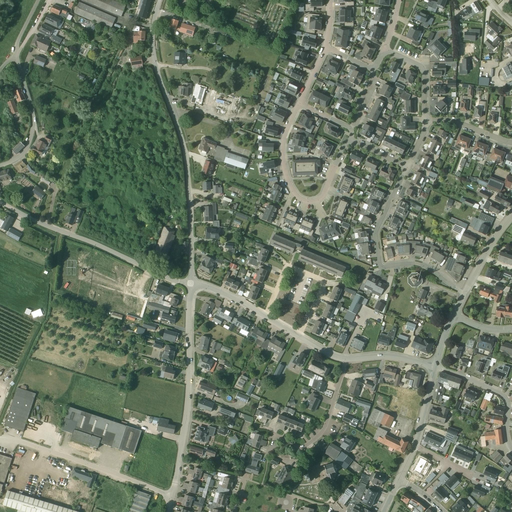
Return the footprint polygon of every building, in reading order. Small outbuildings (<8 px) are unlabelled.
[(82,0),(121,17),(126,5),(112,0),(82,0)] [(152,0),(140,0),(139,5),(140,6),(139,8),(139,9),(141,9),(138,17),(146,20),(152,0)] [(311,5),(306,5),(306,11),(314,11),(314,7),(322,7),(322,6),(323,5),(323,2),(322,2),(322,0),(318,0),(314,0),(315,0),(311,0),(311,5)] [(427,6),(432,8),(435,2),(432,1),(431,0),(424,0),(429,2),(427,6)] [(435,2),(432,8),(435,10),(436,7),(443,10),(446,0),(439,0),(438,3),(435,2)] [(116,18),(79,2),(74,13),(111,30),(116,18)] [(468,7),(460,12),(464,18),(471,13),(470,10),(473,9),(476,14),(478,12),(479,14),(482,12),(481,10),(482,10),(476,2),(468,7)] [(68,11),(62,8),(54,5),(51,12),(59,15),(60,12),(66,15),(68,11)] [(376,15),(386,18),(387,15),(387,13),(380,11),(381,8),(374,7),(373,12),(376,13),(376,15)] [(339,14),(339,17),(350,17),(350,14),(354,14),(354,8),(345,8),(347,8),(347,11),(340,11),(339,11),(339,14)] [(417,14),(416,17),(415,19),(423,22),(421,25),(427,28),(429,25),(427,24),(430,18),(418,12),(418,14),(417,14)] [(308,14),(307,23),(321,25),(321,22),(322,23),(322,20),(322,19),(316,18),(317,15),(315,15),(308,14)] [(60,21),(49,15),(45,22),(57,27),(60,21)] [(386,18),(376,15),(374,21),(371,20),(370,23),(377,25),(378,22),(384,24),(386,18)] [(350,17),(339,17),(339,19),(339,22),(339,23),(346,23),(346,26),(345,26),(353,27),(354,23),(350,23),(350,17)] [(179,21),(172,19),(169,28),(176,30),(180,31),(179,32),(193,36),(196,28),(182,23),(181,27),(177,26),(179,21)] [(486,37),(488,39),(491,42),(494,39),(494,38),(494,39),(496,36),(502,30),(499,27),(498,28),(492,22),(488,27),(486,28),(488,31),(487,32),(489,34),(486,37)] [(321,25),(307,23),(306,33),(313,34),(313,30),(320,31),(321,31),(321,28),(321,25)] [(372,27),(370,31),(380,35),(382,30),(376,28),(377,25),(370,23),(369,26),(372,27)] [(43,24),(39,32),(50,37),(51,34),(54,30),(43,24)] [(234,33),(216,27),(214,32),(231,38),(234,39),(236,35),(233,34),(234,33)] [(409,33),(418,37),(421,33),(424,34),(425,31),(419,28),(418,30),(411,27),(409,33)] [(465,32),(464,40),(471,40),(471,41),(476,41),(476,38),(480,38),(480,30),(469,29),(469,32),(465,32)] [(118,36),(110,31),(108,35),(117,39),(119,40),(120,37),(118,36)] [(370,31),(369,37),(365,35),(364,38),(371,41),(372,38),(378,41),(379,40),(380,38),(380,35),(370,31)] [(145,32),(134,32),(134,43),(138,43),(138,41),(145,41),(145,40),(146,40),(146,38),(145,37),(145,32)] [(302,44),(306,45),(305,46),(305,47),(310,48),(309,47),(310,47),(315,48),(316,48),(315,48),(316,44),(317,44),(314,43),(314,41),(315,41),(313,40),(314,36),(316,36),(305,33),(305,34),(306,34),(305,38),(304,38),(304,41),(303,41),(303,44),(302,44)] [(418,37),(409,33),(406,38),(413,41),(411,43),(418,46),(419,43),(416,42),(418,37)] [(42,37),(36,35),(31,45),(37,47),(37,48),(46,52),(51,42),(42,37)] [(338,35),(336,41),(337,41),(346,43),(348,37),(338,35)] [(492,43),(489,47),(488,48),(489,53),(492,52),(492,51),(496,46),(495,46),(501,40),(496,36),(494,39),(491,42),(492,43)] [(484,43),(489,47),(492,43),(491,42),(488,39),(484,43)] [(433,53),(441,45),(437,40),(429,48),(429,49),(431,52),(432,51),(433,53)] [(364,51),(373,55),(374,53),(376,51),(375,50),(369,47),(370,43),(365,41),(362,46),(363,47),(365,48),(364,51)] [(448,48),(443,43),(441,45),(433,53),(435,55),(437,58),(437,57),(438,57),(448,48)] [(511,43),(509,44),(510,46),(504,49),(504,50),(501,52),(503,55),(506,54),(507,55),(509,54),(511,57),(511,56),(511,43)] [(307,65),(309,62),(308,61),(308,60),(306,59),(308,55),(302,53),(301,53),(296,51),(294,56),(298,57),(296,62),(306,66),(307,64),(307,65)] [(373,55),(364,51),(362,54),(360,53),(357,54),(357,55),(357,54),(355,58),(360,61),(362,57),(370,61),(371,61),(372,58),(371,58),(373,55)] [(175,53),(175,58),(176,58),(175,65),(177,65),(178,65),(184,65),(185,54),(175,53)] [(46,60),(36,56),(33,63),(43,68),(46,60)] [(138,58),(130,59),(132,66),(143,64),(142,58),(138,58)] [(335,62),(330,60),(326,68),(324,66),(321,72),(326,74),(327,71),(330,73),(335,62)] [(511,77),(511,61),(506,64),(507,66),(502,69),(508,80),(511,77)] [(335,62),(330,73),(335,75),(340,65),(335,62)] [(395,63),(393,62),(393,64),(392,63),(391,65),(391,66),(392,66),(389,71),(392,72),(390,76),(393,77),(390,83),(393,85),(395,83),(398,76),(395,74),(399,65),(398,64),(395,63)] [(352,77),(361,81),(363,78),(362,78),(363,75),(355,72),(357,68),(352,66),(350,69),(354,71),(352,77)] [(446,73),(446,66),(438,66),(438,69),(433,69),(433,76),(436,76),(436,77),(439,77),(439,76),(442,76),(442,73),(446,73)] [(459,70),(459,81),(467,81),(467,77),(471,77),(471,72),(470,72),(470,66),(462,66),(462,70),(459,70)] [(290,69),(288,74),(291,75),(290,76),(300,81),(303,75),(293,70),(293,71),(290,69)] [(416,74),(408,71),(405,76),(402,75),(399,81),(404,83),(405,81),(411,84),(416,74)] [(361,81),(352,77),(350,79),(348,78),(347,79),(347,80),(343,79),(341,83),(345,85),(348,86),(349,82),(358,86),(359,84),(360,84),(361,81)] [(488,86),(489,78),(479,77),(478,85),(488,86)] [(297,91),(299,86),(288,80),(285,85),(286,86),(297,91)] [(345,85),(341,83),(338,82),(336,86),(341,88),(337,98),(340,100),(341,100),(342,97),(345,99),(345,98),(351,101),(355,93),(343,88),(345,85)] [(191,84),(184,84),(184,88),(179,87),(179,96),(187,97),(188,88),(191,88),(191,84)] [(200,86),(197,85),(195,90),(194,90),(191,103),(195,104),(196,99),(200,86)] [(297,91),(285,85),(285,87),(283,87),(282,87),(281,89),(284,91),(295,96),(297,91)] [(383,88),(382,90),(391,94),(393,89),(384,85),(383,85),(382,87),(382,88),(383,88)] [(474,85),(469,85),(468,88),(469,88),(468,96),(463,96),(461,113),(462,113),(466,114),(466,113),(467,113),(468,107),(472,107),(472,99),(474,85)] [(196,99),(202,100),(205,88),(200,86),(196,99)] [(445,95),(445,87),(433,87),(433,95),(445,95)] [(25,100),(21,90),(14,92),(18,102),(25,100)] [(391,94),(382,90),(381,91),(380,91),(379,93),(379,94),(380,94),(379,95),(385,97),(385,101),(392,104),(393,105),(395,102),(391,100),(392,98),(392,97),(390,96),(391,94)] [(399,98),(402,100),(406,102),(406,113),(415,113),(415,101),(409,101),(409,99),(411,95),(405,93),(406,92),(403,90),(401,95),(399,98)] [(315,103),(319,94),(314,91),(309,100),(315,103)] [(280,99),(289,104),(292,99),(282,94),(280,99)] [(320,106),(325,96),(319,94),(315,103),(314,103),(320,106)] [(325,108),(330,99),(325,96),(320,106),(325,108)] [(217,98),(215,106),(223,109),(225,101),(217,98)] [(445,100),(445,98),(437,98),(437,103),(436,105),(436,106),(435,107),(436,109),(436,112),(436,113),(438,113),(439,112),(441,113),(442,112),(443,113),(448,113),(448,110),(447,109),(448,108),(443,103),(445,100)] [(287,109),(289,104),(280,99),(277,104),(287,109)] [(375,104),(383,108),(385,103),(377,99),(375,104)] [(18,113),(14,100),(7,103),(12,115),(18,113)] [(347,103),(341,100),(340,100),(338,103),(341,105),(338,111),(347,115),(350,109),(345,106),(347,103)] [(475,107),(474,117),(475,117),(475,118),(480,118),(481,118),(482,111),(485,112),(486,102),(479,101),(478,108),(475,107)] [(375,104),(373,109),(381,113),(383,114),(386,109),(383,108),(375,104)] [(491,110),(489,124),(490,124),(495,125),(495,124),(496,124),(496,123),(496,118),(500,119),(501,108),(497,108),(497,110),(491,110)] [(275,113),(284,118),(287,113),(277,109),(275,113)] [(373,109),(370,114),(378,118),(381,113),(373,109)] [(282,123),(284,118),(275,113),(272,118),(282,123)] [(378,118),(370,114),(368,119),(376,123),(377,120),(383,123),(386,124),(387,125),(389,122),(387,122),(384,120),(378,118)] [(314,120),(317,121),(318,118),(313,116),(311,118),(304,115),(301,120),(312,125),(314,120)] [(410,124),(410,118),(403,118),(403,130),(415,130),(415,124),(410,124)] [(305,131),(311,134),(312,131),(309,129),(312,125),(301,120),(299,125),(307,128),(305,131)] [(274,123),(267,121),(266,126),(268,126),(265,133),(277,137),(279,129),(273,127),(274,123)] [(334,125),(328,123),(327,126),(328,127),(328,128),(328,130),(330,130),(329,134),(338,138),(341,132),(332,128),(334,125)] [(363,128),(363,130),(372,134),(374,129),(365,125),(364,126),(363,127),(363,128)] [(293,140),(304,142),(306,137),(307,137),(309,134),(300,129),(299,135),(294,134),(293,140)] [(372,134),(363,130),(362,131),(361,131),(360,133),(361,134),(360,135),(368,138),(366,141),(370,143),(371,140),(372,141),(375,135),(372,134)] [(383,146),(388,148),(392,140),(395,134),(396,132),(392,130),(391,132),(392,132),(388,139),(387,138),(383,146)] [(440,140),(445,143),(445,142),(448,144),(451,137),(450,135),(439,130),(436,135),(441,137),(440,140)] [(460,152),(462,147),(465,138),(463,137),(463,136),(460,135),(457,142),(454,141),(451,149),(460,152)] [(52,139),(47,136),(45,139),(45,140),(44,143),(38,140),(35,148),(34,147),(32,151),(42,156),(46,147),(48,148),(50,143),(52,139)] [(324,143),(322,148),(332,153),(333,149),(332,149),(333,147),(327,144),(328,141),(322,138),(321,142),(324,143)] [(463,151),(469,153),(471,148),(468,146),(471,139),(468,138),(468,139),(465,138),(462,147),(464,148),(463,151)] [(211,141),(203,139),(199,150),(202,151),(202,153),(202,154),(205,155),(206,155),(209,147),(215,149),(215,151),(217,151),(214,160),(220,162),(220,161),(227,164),(231,165),(245,170),(248,160),(228,153),(228,151),(225,150),(225,148),(216,145),(216,144),(211,142),(211,141)] [(393,150),(396,142),(392,140),(388,148),(393,150)] [(445,143),(440,140),(438,143),(432,140),(429,145),(438,149),(441,144),(444,145),(445,143)] [(266,141),(259,141),(259,146),(263,147),(262,151),(273,152),(273,149),(274,149),(274,146),(274,145),(266,144),(266,141)] [(397,153),(401,145),(396,142),(393,150),(397,153)] [(471,148),(469,153),(472,155),(473,152),(478,154),(479,154),(482,144),(480,144),(480,143),(477,142),(474,149),(471,148)] [(25,147),(21,143),(12,151),(16,155),(25,147)] [(486,161),(488,154),(485,153),(488,146),(485,145),(482,144),(479,154),(478,154),(477,157),(486,160),(486,161)] [(401,145),(397,153),(402,155),(406,147),(401,145)] [(433,153),(432,156),(438,159),(439,156),(436,155),(438,149),(429,145),(427,150),(433,153)] [(332,153),(322,148),(318,147),(316,150),(317,150),(314,156),(320,159),(322,155),(328,158),(329,156),(330,156),(332,153)] [(488,154),(486,161),(489,162),(489,161),(492,162),(493,159),(496,160),(499,151),(497,150),(494,148),(491,155),(488,154)] [(364,156),(354,151),(350,158),(360,163),(364,156)] [(502,152),(499,151),(496,160),(501,163),(500,165),(503,167),(505,161),(502,160),(505,153),(502,151),(502,152)] [(424,156),(422,161),(431,165),(433,160),(436,162),(437,159),(438,159),(432,156),(431,159),(424,156)] [(379,163),(368,158),(365,165),(371,169),(375,170),(379,163)] [(27,167),(22,161),(14,166),(19,172),(27,167)] [(206,161),(202,173),(209,176),(213,164),(206,161)] [(274,164),(274,161),(263,163),(264,167),(260,168),(261,174),(268,172),(267,169),(275,168),(275,167),(276,167),(275,164),(274,164)] [(320,161),(293,161),(293,175),(317,175),(317,167),(320,167),(320,161)] [(425,170),(424,172),(429,175),(431,172),(430,172),(431,170),(430,169),(429,169),(431,165),(422,161),(419,167),(425,170)] [(396,171),(390,168),(388,171),(383,168),(380,174),(386,177),(385,178),(392,181),(396,171)] [(0,181),(11,179),(8,170),(0,172),(0,181)] [(428,178),(433,180),(435,178),(433,177),(434,177),(429,175),(424,172),(423,175),(416,172),(414,177),(423,182),(425,176),(428,178)] [(376,176),(372,174),(368,182),(372,184),(376,176)] [(52,180),(44,176),(41,180),(49,185),(52,180)] [(343,177),(340,183),(345,185),(351,188),(354,182),(358,184),(360,180),(351,176),(349,179),(343,177)] [(486,188),(499,193),(500,193),(503,186),(511,189),(511,177),(508,176),(505,183),(490,177),(488,182),(486,187),(486,188)] [(423,188),(426,183),(423,182),(414,177),(411,183),(418,186),(416,188),(422,191),(423,188)] [(213,186),(213,182),(210,182),(210,183),(203,183),(204,187),(203,187),(203,189),(204,190),(204,191),(213,190),(213,194),(222,194),(222,187),(221,188),(221,186),(213,186)] [(345,185),(340,183),(338,189),(344,192),(342,195),(350,198),(351,194),(349,194),(351,188),(345,185)] [(274,184),(272,189),(281,193),(281,192),(283,188),(274,184)] [(36,186),(32,192),(42,199),(46,194),(36,186)] [(364,193),(369,196),(377,200),(378,197),(383,199),(386,194),(381,191),(381,190),(377,188),(377,189),(373,188),(370,193),(365,191),(364,193)] [(419,196),(422,191),(416,188),(415,192),(408,189),(406,194),(415,199),(416,196),(418,197),(419,196)] [(273,190),(271,194),(281,198),(283,193),(281,192),(281,193),(272,189),(273,190)] [(490,195),(480,190),(478,195),(487,200),(490,195)] [(500,193),(499,193),(495,200),(498,202),(508,207),(511,201),(504,197),(505,196),(502,194),(500,193)] [(281,198),(271,194),(269,199),(279,203),(281,198)] [(369,199),(366,204),(378,210),(381,205),(376,202),(377,200),(369,196),(367,198),(369,199)] [(340,199),(338,204),(347,208),(349,203),(340,199)] [(474,203),(466,199),(464,204),(472,207),(474,203)] [(487,200),(483,208),(488,211),(491,212),(492,211),(498,215),(501,208),(492,203),(487,200)] [(410,205),(409,205),(400,201),(398,206),(407,210),(409,205),(410,205)] [(216,215),(216,203),(210,203),(210,207),(204,207),(205,222),(213,222),(213,215),(216,215)] [(335,210),(345,214),(347,208),(338,204),(335,210)] [(376,215),(378,210),(366,204),(364,209),(363,209),(361,211),(369,215),(371,213),(376,215)] [(268,205),(266,210),(276,213),(277,209),(268,205)] [(400,214),(399,216),(405,219),(407,216),(409,211),(407,211),(407,210),(398,206),(395,211),(400,214)] [(266,210),(264,214),(274,218),(276,213),(266,210)] [(335,210),(333,216),(342,220),(345,214),(335,210)] [(284,222),(289,224),(293,213),(292,212),(289,211),(288,211),(285,219),(282,218),(280,223),(283,225),(284,222)] [(369,215),(361,211),(360,214),(361,215),(358,219),(361,221),(361,222),(365,224),(365,223),(371,226),(373,220),(368,218),(369,215)] [(293,229),(296,230),(298,224),(295,223),(299,215),(293,213),(289,224),(294,226),(293,229)] [(478,232),(485,235),(489,228),(490,228),(494,219),(481,213),(478,219),(485,222),(483,225),(482,224),(481,226),(476,223),(473,228),(479,231),(478,232)] [(65,219),(65,220),(67,221),(66,223),(72,225),(76,216),(69,214),(68,217),(67,216),(65,217),(65,219)] [(274,218),(264,214),(262,219),(272,223),(274,218)] [(14,219),(8,216),(6,218),(5,219),(6,219),(4,222),(0,219),(0,220),(0,227),(8,232),(14,219)] [(405,219),(399,216),(398,219),(393,216),(390,222),(402,227),(405,219)] [(300,228),(305,230),(309,220),(304,218),(301,226),(298,224),(296,230),(299,231),(300,228)] [(309,220),(305,230),(310,232),(308,235),(311,236),(314,231),(311,230),(314,222),(314,221),(311,220),(309,220)] [(390,222),(388,227),(393,229),(391,232),(398,235),(402,227),(390,222)] [(332,225),(328,226),(332,238),(333,241),(339,239),(338,236),(341,234),(340,230),(338,230),(336,223),(335,224),(335,223),(331,224),(332,225)] [(465,229),(460,227),(455,224),(452,231),(459,234),(459,235),(458,235),(457,236),(456,237),(456,238),(456,239),(456,240),(457,241),(458,241),(459,241),(461,240),(473,246),(476,237),(464,232),(465,229)] [(332,238),(328,226),(324,227),(321,228),(321,229),(320,229),(322,236),(321,236),(323,241),(332,238)] [(175,231),(164,227),(153,255),(166,260),(167,257),(168,257),(169,257),(170,256),(169,254),(168,254),(175,236),(174,235),(175,231)] [(220,230),(207,228),(206,237),(215,238),(215,239),(219,240),(220,230)] [(357,242),(364,241),(364,238),(369,237),(369,231),(363,232),(363,231),(358,231),(359,238),(357,239),(357,242)] [(22,235),(17,232),(13,239),(18,241),(22,235)] [(312,235),(310,242),(316,244),(318,238),(312,235)] [(272,242),(271,245),(281,249),(283,250),(284,250),(290,253),(292,254),(294,249),(295,250),(297,251),(301,252),(298,259),(342,278),(343,275),(345,269),(343,268),(341,267),(338,266),(337,265),(336,265),(330,262),(327,261),(323,259),(322,259),(321,259),(315,256),(314,256),(309,254),(302,251),(304,247),(294,243),(294,244),(288,242),(287,242),(286,241),(280,239),(279,238),(274,236),(272,241),(272,242)] [(309,241),(296,236),(295,240),(307,245),(309,241)] [(399,256),(404,255),(403,240),(399,240),(399,242),(393,243),(395,250),(398,249),(399,256)] [(413,248),(413,241),(406,241),(406,240),(403,240),(404,255),(410,255),(410,248),(413,248)] [(358,250),(361,250),(371,249),(370,243),(365,244),(364,241),(357,242),(358,245),(358,250)] [(413,241),(413,248),(416,248),(415,255),(420,256),(423,245),(420,244),(420,242),(413,241)] [(188,242),(183,242),(183,247),(175,245),(174,251),(186,254),(188,255),(188,242)] [(234,244),(226,243),(225,248),(228,249),(228,252),(235,253),(235,249),(233,249),(234,244)] [(260,254),(267,257),(269,251),(265,250),(267,247),(258,243),(257,246),(262,248),(260,254)] [(392,251),(395,250),(393,243),(387,245),(388,248),(385,249),(388,259),(394,257),(392,251)] [(423,245),(420,256),(426,257),(428,251),(430,252),(433,246),(426,243),(426,246),(423,245)] [(433,246),(430,252),(433,253),(430,259),(435,262),(441,252),(438,251),(440,249),(433,246)] [(371,249),(361,250),(361,256),(359,256),(360,259),(367,258),(366,255),(372,254),(371,249)] [(509,253),(501,250),(497,260),(511,265),(511,252),(510,252),(509,253)] [(455,254),(453,258),(456,260),(462,262),(465,264),(468,258),(462,256),(464,253),(457,251),(456,254),(455,254)] [(443,254),(441,252),(435,262),(440,265),(443,259),(446,261),(447,258),(446,257),(448,254),(444,252),(443,254)] [(259,264),(260,265),(262,262),(264,263),(267,257),(260,254),(258,254),(256,256),(258,257),(257,260),(251,258),(247,256),(245,259),(250,261),(259,264)] [(229,266),(231,263),(231,262),(223,258),(221,260),(216,258),(214,261),(205,256),(199,268),(210,274),(216,263),(222,266),(223,262),(229,266)] [(460,265),(462,262),(456,260),(453,258),(450,257),(444,270),(458,282),(459,281),(465,267),(460,265)] [(95,258),(91,267),(97,270),(101,261),(95,258)] [(101,261),(97,270),(104,273),(108,263),(101,261)] [(108,263),(104,273),(110,276),(114,266),(108,263)] [(114,266),(110,276),(116,279),(121,269),(114,266)] [(265,277),(267,271),(260,268),(259,271),(256,270),(255,273),(258,274),(265,277)] [(496,271),(489,268),(485,277),(493,280),(493,279),(500,281),(503,273),(499,272),(497,275),(495,274),(496,271)] [(133,274),(132,282),(142,284),(143,276),(133,274)] [(258,274),(258,275),(255,280),(262,283),(265,277),(258,274)] [(378,279),(370,275),(364,288),(373,291),(378,280),(378,279)] [(417,276),(415,276),(412,277),(411,278),(411,280),(411,283),(413,284),(415,285),(417,284),(419,282),(419,280),(419,278),(417,276)] [(225,285),(231,288),(234,281),(228,278),(225,284),(225,285)] [(77,280),(73,289),(80,292),(84,283),(77,280)] [(372,293),(381,297),(386,284),(378,280),(373,291),(372,293)] [(234,281),(231,288),(237,291),(240,283),(234,281)] [(132,282),(131,290),(141,291),(142,284),(132,282)] [(84,283),(80,292),(87,296),(91,287),(84,283)] [(500,290),(500,291),(502,291),(503,291),(508,293),(510,288),(504,286),(496,283),(495,289),(500,290)] [(148,301),(151,302),(158,304),(164,287),(159,285),(157,285),(156,288),(157,289),(156,292),(155,295),(157,296),(156,299),(150,297),(149,296),(148,301)] [(96,286),(93,296),(100,298),(103,288),(96,286)] [(250,292),(257,295),(260,289),(253,286),(250,292)] [(164,287),(158,304),(164,306),(166,302),(165,301),(165,302),(162,301),(164,296),(167,296),(170,289),(164,287)] [(335,287),(332,293),(340,296),(342,290),(335,287)] [(103,288),(100,298),(107,300),(110,290),(103,288)] [(488,295),(495,298),(497,294),(498,295),(500,291),(500,290),(495,289),(493,294),(490,292),(490,291),(482,288),(479,294),(487,297),(488,295)] [(427,291),(420,289),(417,297),(424,300),(427,291)] [(110,290),(107,300),(114,302),(117,292),(110,290)] [(117,292),(114,302),(120,304),(123,295),(117,292)] [(255,301),(257,295),(250,292),(248,298),(255,301)] [(166,302),(164,306),(170,308),(171,305),(176,307),(180,296),(171,293),(169,297),(172,298),(170,304),(166,302)] [(340,296),(332,293),(330,299),(337,302),(340,296)] [(364,298),(356,294),(348,311),(356,314),(364,298)] [(208,300),(206,304),(205,304),(200,314),(207,317),(211,311),(212,311),(216,304),(208,300)] [(168,314),(170,308),(164,306),(158,304),(151,302),(150,304),(148,303),(148,307),(150,308),(149,309),(160,312),(158,317),(162,318),(161,321),(174,324),(177,312),(172,311),(171,313),(173,314),(172,315),(168,314)] [(377,302),(374,309),(382,312),(385,306),(377,302)] [(328,304),(325,311),(332,314),(335,307),(328,304)] [(504,318),(504,316),(506,305),(503,304),(503,308),(497,307),(496,315),(497,315),(497,317),(498,318),(500,318),(500,317),(504,318)] [(422,305),(420,311),(419,311),(417,315),(424,317),(425,315),(433,318),(437,311),(427,307),(422,305)] [(234,314),(223,308),(219,316),(215,315),(211,322),(217,325),(218,324),(220,325),(224,319),(230,322),(234,314)] [(40,309),(31,313),(31,314),(32,314),(33,318),(34,317),(34,318),(39,316),(39,317),(43,315),(42,312),(42,313),(41,311),(40,309)] [(332,314),(325,311),(322,317),(329,320),(332,314)] [(350,322),(352,322),(354,318),(346,314),(344,319),(350,322)] [(239,317),(235,325),(242,328),(240,331),(248,335),(249,332),(246,331),(250,323),(239,317)] [(314,327),(321,330),(324,324),(317,321),(314,327)] [(143,327),(155,331),(156,326),(144,322),(143,327)] [(416,325),(408,322),(405,329),(414,332),(416,325)] [(251,335),(258,339),(262,331),(256,327),(253,332),(250,330),(249,332),(248,335),(247,336),(250,338),(251,335)] [(321,330),(314,327),(312,333),(319,336),(321,330)] [(378,343),(388,346),(390,340),(393,341),(397,329),(392,328),(391,332),(389,332),(388,336),(381,334),(380,336),(378,343)] [(342,329),(336,343),(344,346),(349,336),(345,334),(346,331),(342,329)] [(163,339),(175,342),(177,334),(165,331),(163,339)] [(261,347),(264,348),(268,340),(266,338),(268,334),(262,331),(258,339),(264,342),(261,347)] [(408,338),(399,334),(395,345),(404,349),(408,338)] [(425,340),(416,336),(411,347),(421,351),(421,352),(421,353),(422,353),(423,354),(424,353),(428,354),(433,344),(425,340)] [(488,337),(482,336),(480,343),(478,342),(477,346),(476,348),(484,350),(488,337)] [(209,338),(202,337),(199,349),(207,351),(209,338)] [(269,346),(275,349),(279,340),(273,337),(271,341),(268,340),(264,348),(266,350),(267,349),(269,346)] [(354,348),(354,349),(354,348),(361,352),(365,342),(354,337),(350,347),(353,348),(353,347),(354,348)] [(494,339),(488,337),(484,350),(491,353),(492,350),(493,347),(492,346),(494,339)] [(164,343),(155,340),(153,347),(162,350),(164,343)] [(279,340),(275,349),(280,353),(279,355),(279,356),(276,361),(279,362),(281,357),(286,350),(283,348),(285,344),(279,340)] [(475,342),(468,341),(466,348),(472,350),(475,342)] [(214,342),(212,349),(219,351),(222,344),(214,342)] [(507,343),(503,342),(500,350),(507,352),(507,354),(511,355),(511,345),(509,344),(509,345),(507,344),(507,343)] [(163,358),(173,361),(176,348),(166,345),(164,352),(163,358)] [(462,347),(455,345),(453,351),(452,350),(450,356),(459,358),(462,347)] [(307,355),(301,352),(298,359),(295,357),(292,363),(301,368),(307,355)] [(214,361),(203,356),(198,366),(209,371),(214,361)] [(469,361),(462,359),(460,366),(467,367),(469,361)] [(477,363),(475,367),(478,368),(476,373),(482,375),(483,372),(487,373),(491,362),(485,360),(483,365),(479,363),(479,364),(477,363)] [(330,369),(313,361),(309,369),(326,377),(330,369)] [(279,364),(274,375),(278,377),(284,366),(279,364)] [(494,371),(492,377),(502,380),(503,377),(507,379),(511,367),(505,365),(503,370),(498,368),(497,371),(494,371)] [(175,372),(166,370),(167,367),(163,366),(161,371),(165,372),(164,377),(173,379),(175,372)] [(388,377),(394,379),(396,370),(386,367),(383,378),(387,379),(388,377)] [(376,377),(375,369),(364,371),(365,378),(376,377)] [(302,374),(302,375),(311,379),(313,380),(315,375),(304,370),(302,374)] [(421,375),(406,372),(405,379),(413,381),(411,387),(417,389),(421,375)] [(451,384),(450,386),(459,389),(462,380),(440,372),(439,377),(448,380),(448,383),(451,384)] [(448,380),(439,377),(437,385),(444,387),(449,389),(450,386),(451,384),(448,383),(448,380)] [(240,379),(237,384),(243,387),(245,381),(240,379)] [(314,379),(314,380),(312,387),(312,388),(316,389),(316,390),(323,392),(324,389),(323,388),(325,382),(319,381),(314,379)] [(362,383),(353,380),(348,394),(357,397),(362,383)] [(207,384),(201,381),(198,389),(214,395),(218,385),(208,382),(207,384)] [(376,385),(373,384),(367,381),(365,386),(371,389),(371,391),(374,392),(376,385)] [(444,387),(437,385),(433,399),(441,402),(443,397),(442,396),(444,387)] [(36,394),(17,388),(5,426),(23,432),(36,394)] [(470,390),(467,389),(464,396),(467,398),(465,400),(471,403),(472,400),(475,401),(478,394),(475,392),(470,389),(470,390)] [(249,398),(238,393),(235,399),(247,404),(249,398)] [(317,396),(312,393),(309,400),(311,401),(308,408),(315,411),(320,401),(316,399),(317,396)] [(492,394),(489,393),(489,394),(486,393),(484,399),(489,401),(492,394)] [(351,404),(338,399),(335,408),(347,413),(351,404)] [(440,407),(444,408),(446,409),(448,400),(447,400),(445,399),(443,404),(441,404),(440,407)] [(488,401),(484,399),(479,409),(484,411),(488,401)] [(201,400),(198,407),(200,408),(200,409),(202,410),(203,410),(203,409),(211,412),(214,404),(204,400),(203,401),(201,400)] [(366,407),(364,413),(368,414),(371,405),(358,400),(356,404),(366,407)] [(218,413),(233,419),(236,412),(221,406),(218,413)] [(505,408),(496,406),(495,410),(494,410),(493,413),(503,416),(505,408)] [(136,453),(143,429),(70,408),(64,430),(75,434),(73,440),(101,447),(102,443),(136,453)] [(263,423),(268,411),(261,408),(260,411),(257,409),(255,415),(258,417),(259,415),(262,417),(260,422),(263,423)] [(385,414),(374,408),(367,422),(378,428),(373,439),(390,447),(388,450),(392,452),(393,449),(403,453),(408,442),(402,439),(400,442),(385,435),(387,432),(379,427),(381,424),(389,428),(394,418),(385,413),(385,414)] [(446,409),(444,408),(442,413),(432,410),(429,420),(443,424),(448,409),(446,409)] [(274,413),(268,411),(263,423),(266,424),(268,419),(271,420),(274,413)] [(345,414),(342,420),(349,424),(352,426),(354,421),(351,420),(353,417),(345,414)] [(281,430),(286,418),(279,415),(277,422),(280,424),(278,429),(281,430)] [(495,424),(502,425),(503,419),(486,415),(485,421),(495,423),(495,424)] [(169,421),(154,417),(152,424),(158,425),(157,431),(174,434),(176,426),(168,424),(169,421)] [(286,426),(289,427),(292,420),(286,418),(281,430),(284,431),(286,426)] [(293,435),(298,423),(292,420),(289,427),(293,429),(291,434),(293,435)] [(304,425),(298,423),(293,435),(296,436),(298,431),(301,432),(304,425)] [(228,428),(220,425),(217,433),(225,436),(227,433),(228,433),(229,430),(228,430),(228,428)] [(216,429),(208,426),(207,430),(199,428),(195,440),(200,441),(200,442),(202,443),(203,442),(204,442),(206,435),(213,437),(216,429)] [(458,431),(448,427),(447,432),(457,436),(458,431)] [(256,435),(254,440),(266,444),(267,442),(262,440),(263,436),(258,434),(259,432),(253,430),(252,433),(256,435)] [(503,444),(502,430),(494,431),(494,432),(485,433),(485,436),(484,437),(482,437),(481,437),(482,447),(486,447),(485,441),(493,440),(493,441),(493,442),(493,443),(493,444),(494,445),(495,445),(496,445),(503,444)] [(424,441),(439,448),(439,446),(443,439),(428,432),(424,441)] [(446,440),(451,442),(454,436),(447,433),(444,439),(446,440)] [(235,435),(229,439),(232,444),(239,440),(235,435)] [(348,438),(346,437),(341,446),(343,447),(342,448),(349,452),(355,443),(351,440),(352,440),(349,438),(348,438)] [(330,443),(323,439),(321,442),(319,440),(315,446),(321,450),(324,452),(324,451),(324,452),(330,443)] [(266,444),(254,440),(252,447),(259,449),(260,445),(265,447),(266,444)] [(342,450),(331,443),(325,453),(336,460),(335,461),(345,470),(353,460),(341,451),(342,450)] [(457,445),(452,456),(461,460),(465,449),(457,445)] [(204,449),(192,446),(189,453),(202,457),(202,456),(205,457),(206,455),(215,458),(217,452),(208,448),(208,449),(205,448),(204,449)] [(465,449),(461,460),(469,463),(473,453),(465,449)] [(503,457),(497,451),(490,457),(496,463),(503,457)] [(258,460),(260,461),(262,456),(255,453),(251,466),(247,465),(245,471),(257,475),(260,468),(256,467),(258,460)] [(0,497),(12,458),(0,454),(0,497)] [(511,459),(511,458),(508,454),(504,457),(504,458),(501,461),(504,464),(506,461),(508,463),(511,459)] [(280,461),(273,457),(270,463),(277,466),(280,461)] [(420,457),(412,470),(414,471),(412,474),(416,476),(418,474),(420,475),(420,474),(423,477),(431,465),(427,462),(428,462),(420,457)] [(336,466),(333,464),(325,466),(329,480),(334,478),(332,474),(335,473),(337,469),(336,466)] [(189,471),(211,478),(212,476),(202,473),(204,468),(199,467),(199,469),(195,468),(194,471),(189,469),(189,471)] [(297,470),(292,468),(290,472),(283,468),(276,482),(287,488),(288,485),(290,486),(293,480),(292,480),(297,470)] [(486,468),(483,474),(487,476),(489,477),(487,480),(495,483),(496,480),(494,479),(497,472),(486,468)] [(81,471),(74,469),(71,476),(89,482),(87,487),(92,489),(97,476),(91,474),(91,475),(85,473),(85,472),(85,471),(82,470),(81,471)] [(211,480),(211,478),(189,471),(188,473),(193,475),(192,478),(200,480),(201,477),(207,479),(211,480)] [(223,483),(233,485),(234,480),(227,478),(228,475),(219,473),(218,476),(221,477),(220,482),(223,482),(223,483)] [(357,481),(361,482),(366,485),(369,480),(371,481),(370,482),(371,482),(371,483),(375,484),(374,485),(375,485),(377,486),(378,485),(381,486),(383,482),(383,483),(384,483),(384,482),(385,482),(385,481),(386,481),(385,480),(385,479),(380,477),(381,475),(376,473),(375,474),(372,473),(370,477),(361,473),(357,481)] [(317,475),(310,476),(311,483),(318,482),(317,475)] [(446,478),(441,482),(444,485),(445,483),(450,488),(455,484),(457,486),(460,483),(458,481),(458,480),(455,476),(453,475),(448,480),(446,478)] [(184,483),(184,485),(203,490),(207,492),(208,490),(197,487),(198,484),(190,481),(189,484),(184,483)] [(361,482),(356,493),(357,494),(355,497),(354,497),(353,499),(353,500),(359,503),(360,502),(371,507),(378,493),(369,489),(368,490),(365,488),(366,485),(361,482)] [(219,484),(217,490),(223,491),(224,491),(225,489),(232,490),(233,485),(223,483),(223,485),(219,484)] [(203,490),(184,485),(183,487),(188,489),(187,491),(195,494),(196,491),(202,492),(203,490)] [(476,486),(473,492),(483,497),(486,490),(489,492),(491,488),(484,485),(482,488),(481,488),(476,486)] [(349,499),(350,497),(353,493),(355,494),(356,493),(357,490),(354,488),(353,492),(348,489),(343,495),(349,499)] [(434,492),(433,493),(441,501),(443,499),(446,502),(448,499),(446,497),(446,496),(438,488),(434,492)] [(218,499),(228,501),(229,496),(222,494),(223,491),(217,490),(216,489),(215,492),(216,492),(214,498),(218,499)] [(76,511),(8,491),(3,505),(18,510),(17,511),(78,511),(80,507),(77,506),(76,511)] [(129,511),(144,511),(151,496),(137,491),(129,511)] [(401,500),(404,502),(407,504),(408,504),(415,508),(421,502),(405,493),(401,499),(401,500)] [(179,499),(203,506),(204,504),(193,501),(193,498),(185,495),(184,498),(180,497),(179,499)] [(344,506),(349,499),(343,495),(338,501),(344,506)] [(203,508),(203,506),(179,499),(178,501),(183,502),(182,505),(191,508),(191,504),(197,506),(197,507),(203,508)] [(226,506),(228,501),(218,499),(216,504),(213,503),(212,506),(217,507),(219,508),(219,504),(226,506)] [(467,506),(461,499),(458,502),(458,503),(453,508),(456,511),(458,511),(460,510),(462,510),(463,511),(465,511),(471,507),(469,504),(467,506)] [(415,508),(412,511),(423,511),(427,507),(421,502),(415,508)] [(351,503),(349,505),(354,508),(360,511),(369,511),(365,509),(364,510),(351,503)]
